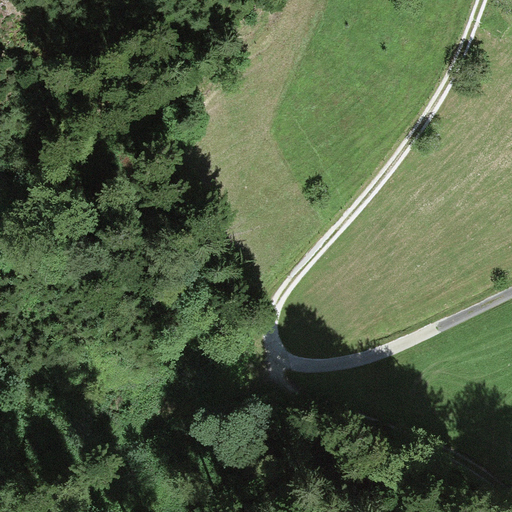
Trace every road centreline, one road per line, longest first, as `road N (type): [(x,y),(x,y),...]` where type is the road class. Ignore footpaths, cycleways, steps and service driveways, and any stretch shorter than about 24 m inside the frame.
road 1 (track): [(511,294),(343,363),(297,364),(282,358),(270,337),(289,282),(400,156),(435,103),(481,0)]
road 2 (track): [(278,0),(116,146),(0,213)]
road 3 (track): [(282,358),(287,385),(419,438),(511,496)]
